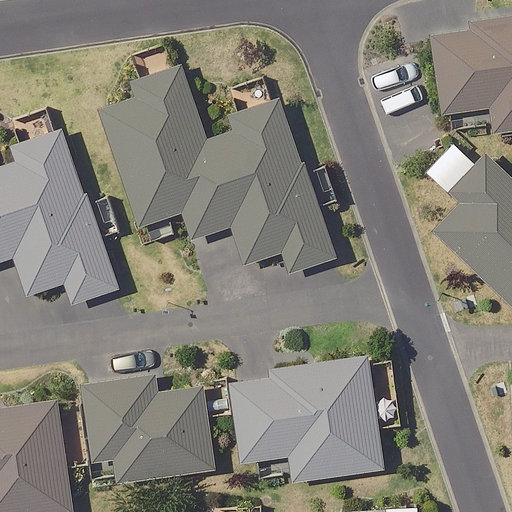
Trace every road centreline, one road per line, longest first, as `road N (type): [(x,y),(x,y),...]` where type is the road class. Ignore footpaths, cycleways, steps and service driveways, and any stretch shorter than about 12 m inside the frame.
road 1 (residential): [(409,291),(0,357)]
road 2 (residential): [(316,0),(409,291)]
road 3 (residential): [(299,0),(0,40)]
road 4 (residential): [(432,353),(483,511)]
